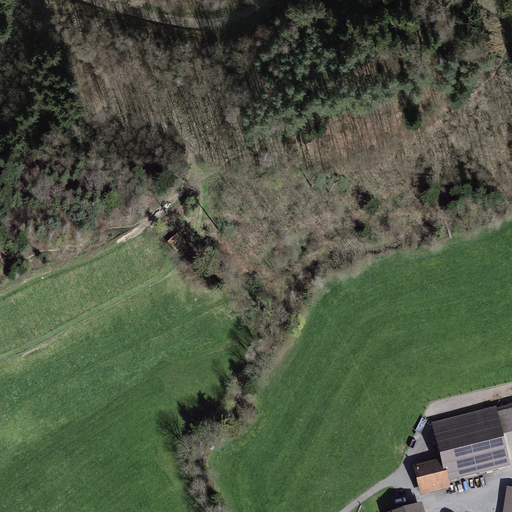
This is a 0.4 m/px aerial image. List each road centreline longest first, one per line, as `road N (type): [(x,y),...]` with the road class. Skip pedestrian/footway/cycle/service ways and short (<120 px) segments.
road 1 (track): [(192,185),(144,231),(44,280)]
road 2 (track): [(111,0),(209,26),(270,0)]
